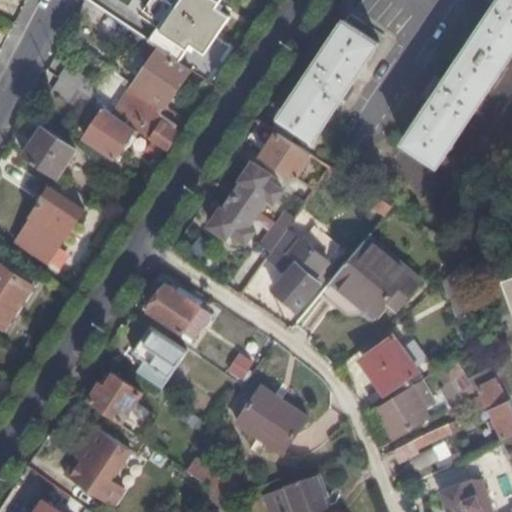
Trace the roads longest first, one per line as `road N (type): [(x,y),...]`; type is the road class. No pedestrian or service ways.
road 1 (residential): [(396,511),(332,374),(141,243)]
road 2 (tertiary): [(141,243),(303,0)]
road 3 (tertiary): [(0,445),(141,243)]
